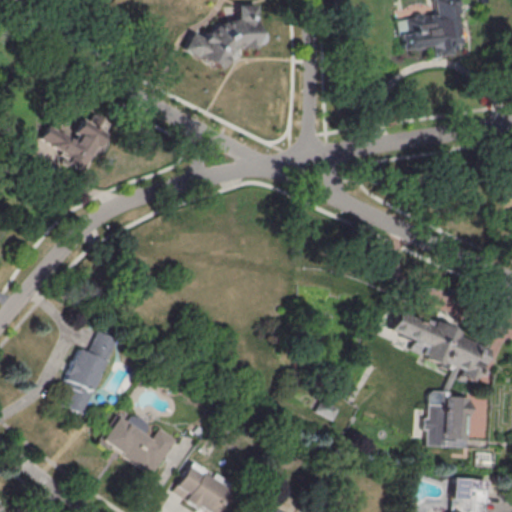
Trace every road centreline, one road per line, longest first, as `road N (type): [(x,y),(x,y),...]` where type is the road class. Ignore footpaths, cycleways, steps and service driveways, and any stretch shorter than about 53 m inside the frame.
road 1 (residential): [(15,0),(156,106),(511,280)]
road 2 (residential): [(511,124),(156,190),(99,216),(0,320)]
road 3 (residential): [(305,158),(303,0)]
